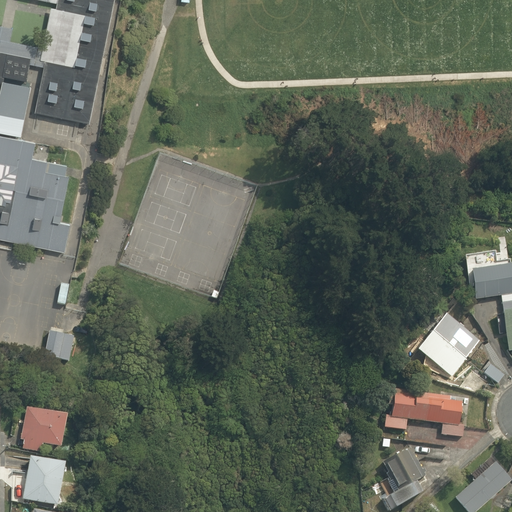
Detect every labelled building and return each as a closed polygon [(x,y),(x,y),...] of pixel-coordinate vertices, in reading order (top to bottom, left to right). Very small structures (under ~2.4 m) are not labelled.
[(58,0),(58,3),(57,8),(51,7),(51,10),(49,17),(43,47),(41,60),(46,61),(45,67),(35,112),(89,123),(114,0),(58,0)] [(0,38),(1,39),(0,41),(0,51),(31,57),(30,64),(45,67),(46,61),(41,60),(43,47),(10,41),(13,28),(2,26),(0,25),(0,38)] [(0,92),(3,80),(4,76),(27,81),(30,64),(31,57),(0,51),(0,41),(1,39),(0,38),(0,92)] [(0,131),(21,136),(31,86),(3,80),(0,92),(0,131)] [(21,136),(0,131),(0,134),(25,140),(26,137),(21,136)] [(0,237),(46,247),(65,251),(70,224),(60,222),(69,176),(65,176),(67,167),(67,165),(47,161),(32,158),(36,142),(25,140),(0,134),(0,237)] [(501,296),(511,294),(511,270),(511,265),(471,270),(475,300),(501,296)] [(511,294),(501,296),(503,311),(511,309),(511,294)] [(502,311),(509,351),(511,350),(511,309),(503,311),(502,311)] [(451,377),(480,341),(446,314),(417,350),(451,377)] [(61,334),(49,331),(44,354),(44,356),(69,361),(74,336),(61,334)] [(505,375),(491,364),(485,373),(498,383),(505,375)] [(441,434),(462,437),(464,425),(459,424),(462,402),(450,400),(450,396),(391,389),(389,405),(393,405),(392,415),(386,415),(384,427),(406,430),(407,419),(443,423),(441,434)] [(68,413),(27,406),(21,439),(25,439),(23,448),(42,452),(43,443),(61,446),(68,413)] [(383,497),(390,510),(424,491),(418,480),(426,475),(425,472),(427,471),(424,467),(422,468),(413,452),(415,451),(413,448),(411,449),(410,446),(383,461),(388,472),(387,473),(391,480),(388,482),(394,492),(383,497)] [(66,461),(30,455),(23,499),(58,505),(66,461)] [(475,511),(511,479),(496,461),(455,497),(467,511),(475,511)] [(501,511),(510,511),(511,511),(511,484),(500,511),(501,511)]
